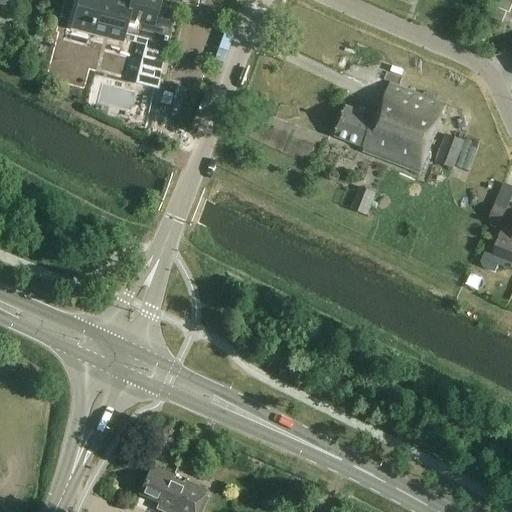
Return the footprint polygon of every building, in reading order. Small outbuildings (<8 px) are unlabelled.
[(124,35),(148,41),(146,50),(162,54),(164,45),(171,11),(158,7),(159,0),(131,0),(131,1),(125,0),(77,0),(69,30),(105,39),(107,33),(123,37),(124,35)] [(501,24),(507,13),(495,7),(490,19),(501,24)] [(365,151),(420,173),(447,105),(391,83),(381,108),(380,113),(367,108),(362,112),(347,106),(335,135),(366,147),(365,151)] [(141,90),(127,93),(130,107),(143,105),(141,90)] [(368,217),(377,195),(360,189),(352,211),(368,217)] [(511,267),(511,230),(504,227),(491,257),(485,254),(482,262),(483,268),(495,273),(498,265),(511,270),(511,267)] [(461,275),(463,265),(447,261),(445,271),(461,275)] [(154,466),(151,472),(142,493),(160,501),(158,507),(169,511),(200,511),(208,495),(205,494),(207,488),(187,479),(185,485),(174,481),(176,475),(154,466)] [(197,466),(192,476),(203,481),(208,471),(197,466)]
